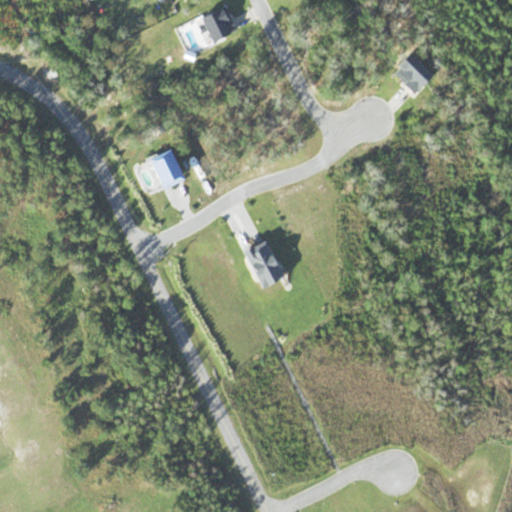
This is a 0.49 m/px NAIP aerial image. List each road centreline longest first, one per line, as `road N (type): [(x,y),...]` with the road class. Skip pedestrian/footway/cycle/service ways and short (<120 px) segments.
road 1 (residential): [(267,511),(91,143),(45,95),(0,71)]
road 2 (residential): [(141,243),(321,161),(365,121)]
road 3 (residential): [(251,0),(313,107),(365,121)]
road 4 (residential): [(267,511),(385,457)]
